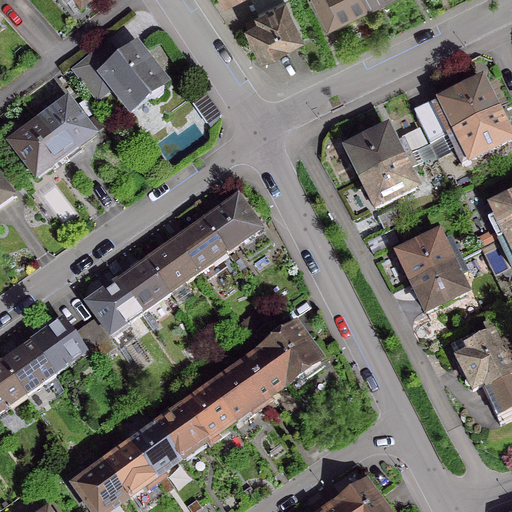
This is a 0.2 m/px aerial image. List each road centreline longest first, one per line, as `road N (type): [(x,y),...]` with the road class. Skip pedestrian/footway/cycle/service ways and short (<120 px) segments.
road 1 (residential): [(266,130),(0,326)]
road 2 (residential): [(266,130),(402,425)]
road 3 (residential): [(488,22),(266,130)]
road 4 (residential): [(402,425),(270,511)]
road 5 (residential): [(190,0),(266,130)]
